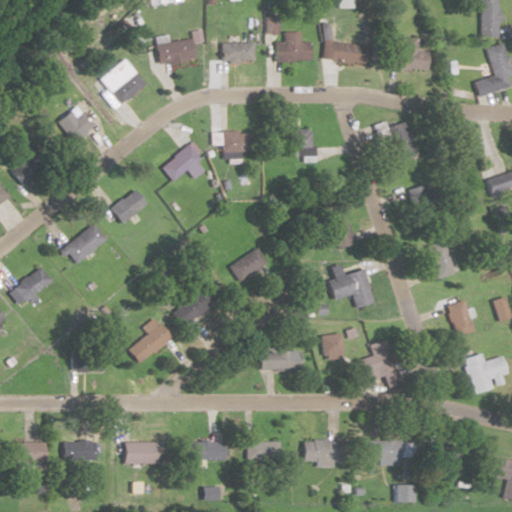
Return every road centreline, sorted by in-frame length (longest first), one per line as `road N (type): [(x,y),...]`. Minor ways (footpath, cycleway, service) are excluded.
road 1 (residential): [(0,243),(182,108),(227,88),(511,110)]
road 2 (residential): [(511,423),(403,402),(0,406)]
road 3 (residential): [(436,407),(348,138),(344,94)]
road 4 (residential): [(147,404),(264,313)]
